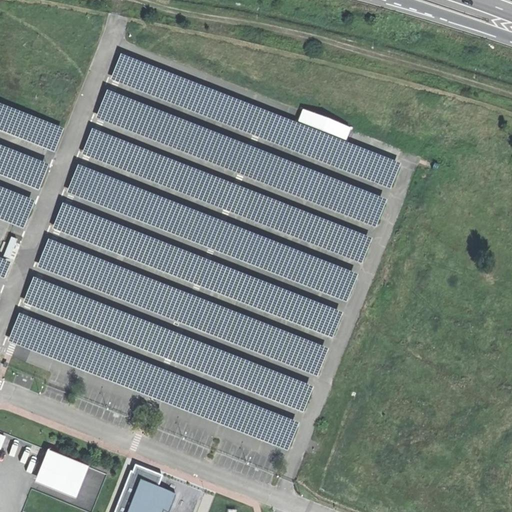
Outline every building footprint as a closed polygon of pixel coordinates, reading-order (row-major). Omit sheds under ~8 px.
[(331,138),(332,166),(372,180),(378,180),(380,175),(371,172),(374,164),(384,164),(389,166),(389,165),(394,167),(392,170),(393,181),(400,161),(333,138),(331,138)] [(25,224),(32,204),(19,200),(17,207),(5,203),(1,216),(25,224)] [(116,254),(113,262),(128,268),(131,260),(116,254)] [(255,381),(231,374),(230,379),(232,380),(230,384),(252,390),(255,381)] [(46,451),(34,483),(76,499),(89,467),(46,451)] [(129,472),(113,511),(125,511),(138,480),(157,488),(162,477),(135,466),(132,473),(129,472)] [(138,480),(125,511),(162,511),(163,511),(164,511),(167,511),(175,495),(157,488),(138,480)]
